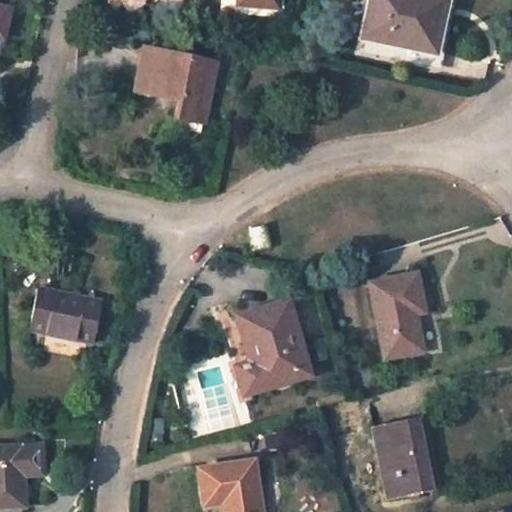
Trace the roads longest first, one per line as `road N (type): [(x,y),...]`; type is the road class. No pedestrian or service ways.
road 1 (residential): [(191,221),(275,176),(444,142),(511,145)]
road 2 (residential): [(114,511),(129,372),(191,221)]
road 3 (residential): [(69,0),(32,188)]
road 4 (unclassified): [(191,221),(32,188)]
